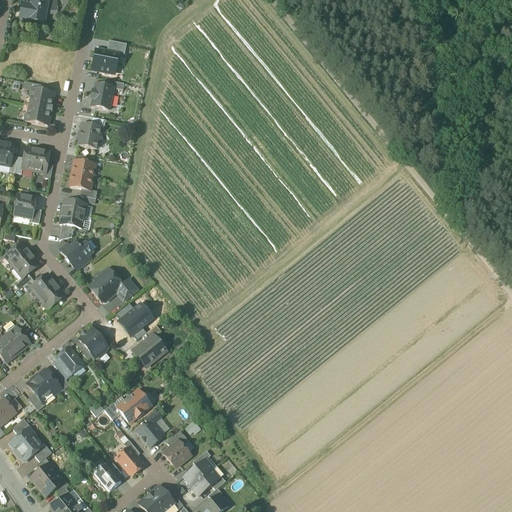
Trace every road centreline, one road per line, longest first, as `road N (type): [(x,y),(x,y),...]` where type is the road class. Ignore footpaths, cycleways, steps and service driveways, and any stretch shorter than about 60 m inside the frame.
road 1 (track): [(511,295),(271,0)]
road 2 (track): [(511,300),(267,500)]
road 3 (residential): [(0,386),(92,310),(42,249),(62,139)]
road 4 (residential): [(62,139),(94,0)]
